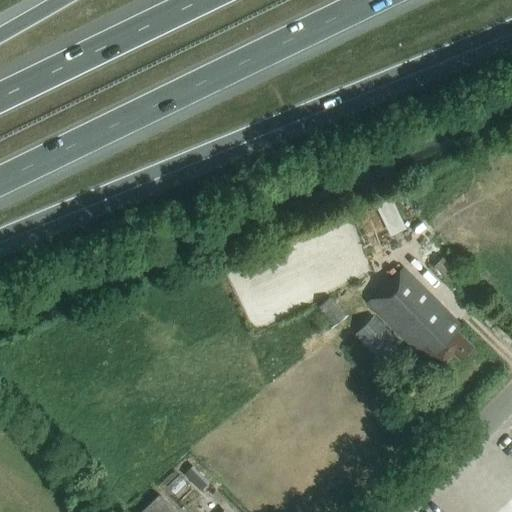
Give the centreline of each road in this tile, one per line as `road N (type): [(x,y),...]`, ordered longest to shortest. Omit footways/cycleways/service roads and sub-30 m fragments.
road 1 (motorway): [(0,236),(511,26)]
road 2 (motorway): [(0,180),(374,0)]
road 3 (motorway): [(198,0),(0,96)]
road 4 (tertiary): [(391,511),(511,398)]
